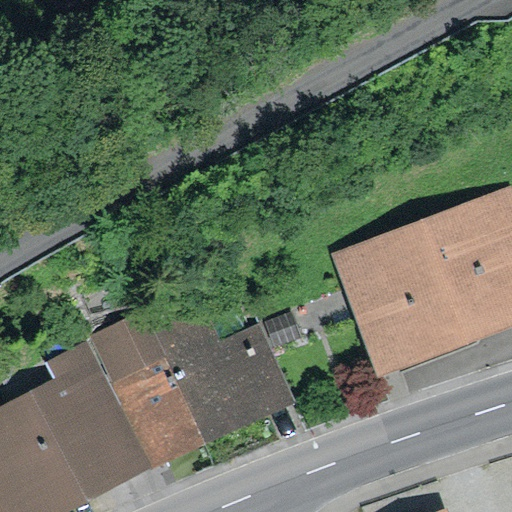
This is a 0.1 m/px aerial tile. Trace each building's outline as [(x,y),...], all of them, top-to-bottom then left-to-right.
[(52,0),(63,11),(74,0),(52,0)] [(511,306),(511,216),(505,219),(500,206),(352,262),(385,357),(511,306)] [(213,363),(190,313),(151,332),(197,428),(274,392),(252,345),(213,363)] [(112,379),(144,452),(197,428),(151,332),(143,319),(108,335),(125,373),(112,379)] [(0,432),(0,469),(22,511),(28,511),(133,458),(92,378),(100,373),(85,344),(48,364),(63,392),(60,394),(63,400),(0,432)]
